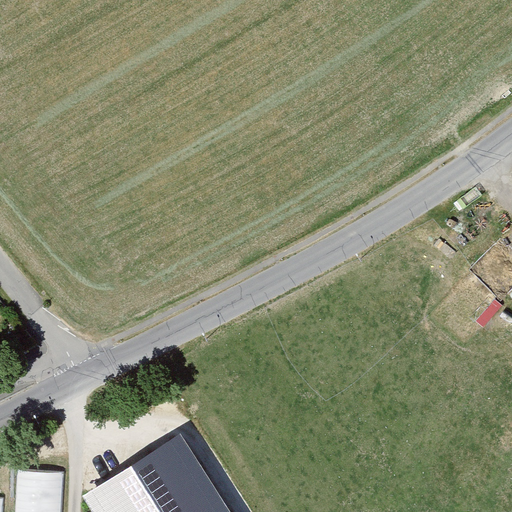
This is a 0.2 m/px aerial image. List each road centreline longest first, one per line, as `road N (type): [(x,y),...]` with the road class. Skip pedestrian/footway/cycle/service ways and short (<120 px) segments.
road 1 (tertiary): [(511,136),(378,226),(83,381)]
road 2 (residential): [(83,381),(64,341),(0,266)]
